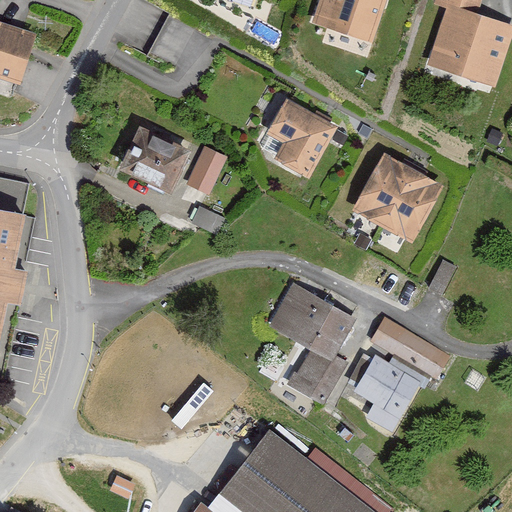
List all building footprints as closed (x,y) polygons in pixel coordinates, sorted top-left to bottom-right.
[(323,0),(316,30),(335,34),(376,45),(388,0),(323,0)] [(436,0),(434,10),(446,14),(429,67),(499,89),(511,49),(511,25),(479,15),(484,0),(436,0)] [(0,78),(24,86),(39,39),(0,26),(0,78)] [(308,175),(335,128),(288,101),(270,132),(288,142),(279,158),(308,175)] [(122,169),(169,192),(189,151),(141,128),(122,169)] [(225,158),(205,149),(189,183),(209,193),(225,158)] [(356,209),(412,239),(442,186),(386,155),(356,209)] [(27,211),(31,187),(0,180),(0,212),(25,218),(27,211)] [(193,226),(220,239),(228,220),(202,208),(193,226)] [(0,361),(2,362),(13,306),(23,308),(30,274),(20,272),(31,219),(25,218),(0,213),(0,361)] [(270,326),(314,349),(335,359),(358,319),(292,284),(270,326)] [(454,355),(388,317),(372,343),(439,381),(454,355)] [(335,359),(314,349),(292,385),(327,406),(351,368),(335,359)] [(355,395),(401,421),(423,383),(377,357),(355,395)] [(221,497),(240,511),(213,511),(204,505),(198,511),(374,511),(274,431),(221,497)] [(134,485),(117,477),(111,489),(129,497),(134,485)]
